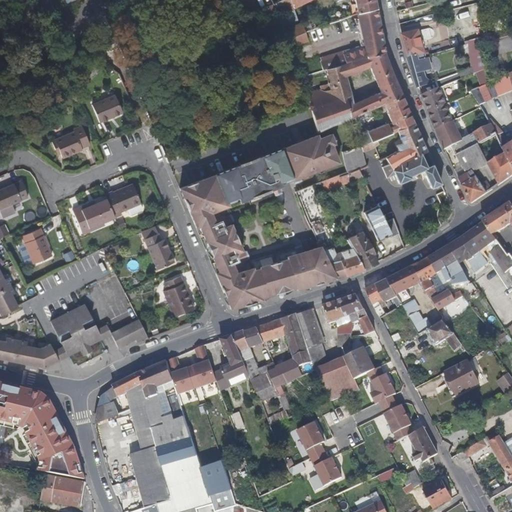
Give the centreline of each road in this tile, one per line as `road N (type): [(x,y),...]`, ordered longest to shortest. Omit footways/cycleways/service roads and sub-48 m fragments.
road 1 (residential): [(355,283),(475,511)]
road 2 (residential): [(466,226),(422,128),(384,0)]
road 3 (residential): [(156,150),(230,323)]
road 4 (residential): [(156,150),(69,186),(20,158),(0,162)]
road 5 (residential): [(230,323),(75,385)]
road 6 (residential): [(230,323),(355,283)]
road 7 (residential): [(104,511),(75,385)]
road 8 (residential): [(355,283),(466,226)]
